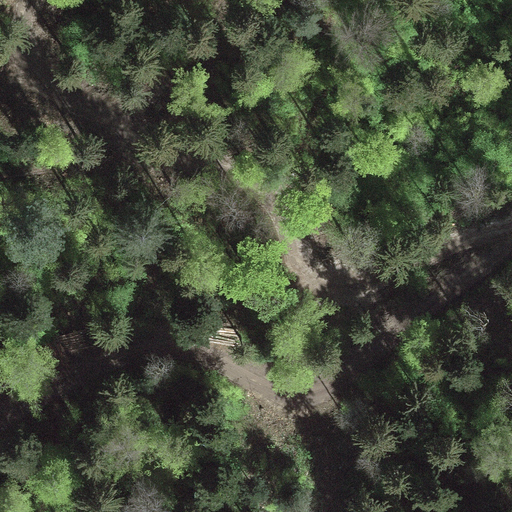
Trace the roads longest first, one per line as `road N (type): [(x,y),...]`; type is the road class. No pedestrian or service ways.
road 1 (track): [(26,0),(19,59),(29,75),(138,136),(259,187),(279,203),(312,277),(358,281),(424,248),(511,223)]
road 2 (track): [(0,411),(97,358),(155,351),(217,357),(274,392),(301,395),(327,385),(511,247)]
